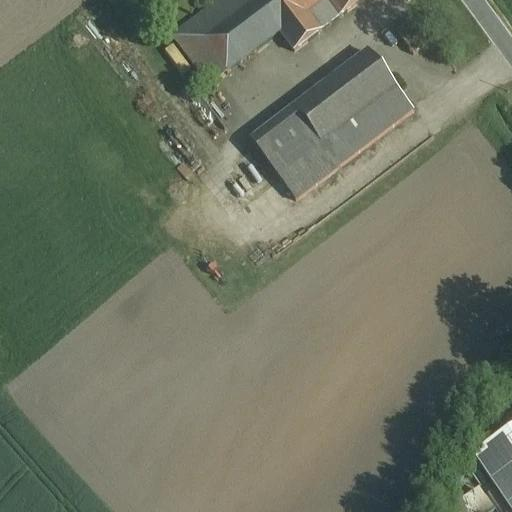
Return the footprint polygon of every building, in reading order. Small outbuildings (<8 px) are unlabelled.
[(254,0),(223,0),(173,38),(209,87),(228,73),(279,35),(255,3),(256,2),(254,0)] [(258,0),(256,2),(255,3),(279,35),(294,54),(320,34),(320,33),(341,18),(365,0),(258,0)] [(417,18),(396,34),(413,57),(434,41),(417,18)] [(413,113),(369,55),(351,68),(379,105),(322,148),(338,170),(413,113)] [(379,105),(351,68),(294,112),(322,148),(379,105)] [(322,148),(294,112),(249,145),(294,204),(338,170),(322,148)] [(511,511),(511,433),(474,459),(510,511),(511,511)] [(492,511),(480,493),(453,511),(492,511)]
